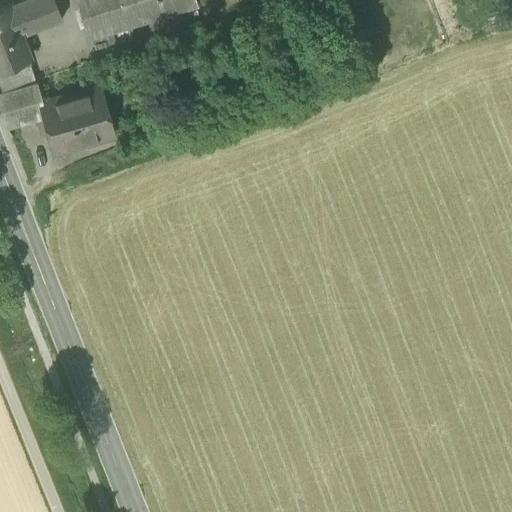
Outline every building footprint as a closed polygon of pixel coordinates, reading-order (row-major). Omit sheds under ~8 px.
[(24,27),(26,34),(62,20),(54,0),(23,0),(10,5),(19,29),(24,27)] [(77,0),(89,38),(123,28),(168,14),(163,0),(77,0)] [(196,0),(163,0),(168,14),(198,5),(196,0)] [(0,63),(11,59),(26,53),(28,52),(19,29),(10,5),(0,8),(0,63)] [(126,37),(123,28),(89,38),(92,47),(126,37)] [(36,82),(26,53),(11,59),(22,86),(36,82)] [(0,63),(0,87),(2,92),(22,86),(11,59),(0,63)] [(0,92),(0,110),(7,127),(45,115),(41,104),(43,104),(36,82),(22,86),(2,92),(0,92)] [(45,115),(56,150),(57,149),(109,133),(95,87),(43,104),(41,104),(45,115)]
